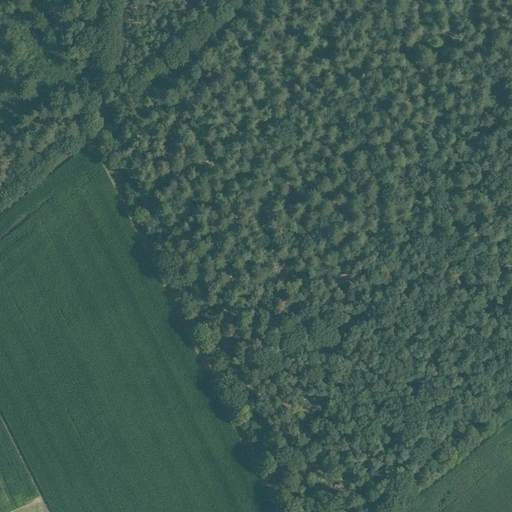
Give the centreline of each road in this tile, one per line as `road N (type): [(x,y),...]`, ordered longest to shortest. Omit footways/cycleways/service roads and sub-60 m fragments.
road 1 (track): [(105,122),(252,0)]
road 2 (track): [(391,511),(511,410)]
road 3 (track): [(0,204),(105,122)]
road 4 (track): [(98,0),(95,91),(105,122)]
